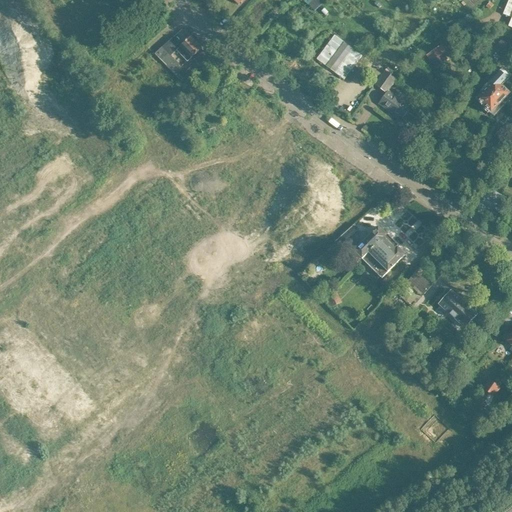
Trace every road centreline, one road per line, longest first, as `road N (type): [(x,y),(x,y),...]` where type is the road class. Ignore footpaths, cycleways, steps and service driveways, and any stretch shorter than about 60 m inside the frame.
road 1 (tertiary): [(511,257),(235,58),(176,0)]
road 2 (unknown): [(187,13),(50,125),(0,64)]
